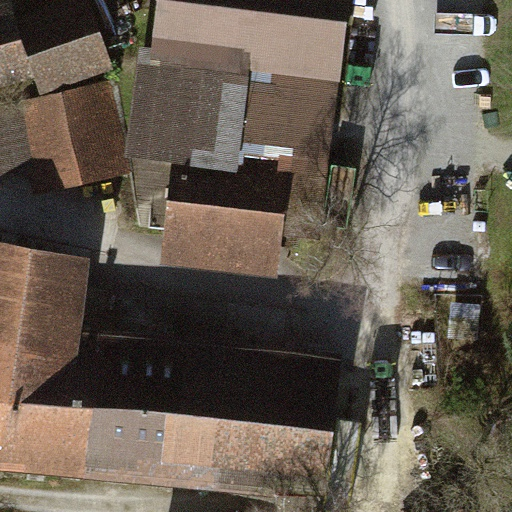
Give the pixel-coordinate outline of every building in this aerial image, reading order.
[(322,192),(343,0),(171,0),(154,152),(186,156),(174,258),(279,270),(288,188),(322,192)] [(115,72),(95,2),(23,22),(18,3),(0,8),(0,86),(37,76),(42,93),(115,72)] [(135,172),(116,86),(0,111),(0,142),(6,169),(31,164),(38,193),(135,172)] [(0,481),(92,490),(107,335),(90,334),(99,272),(0,255),(0,481)] [(337,511),(352,357),(107,335),(92,490),(336,511),(337,511)]
